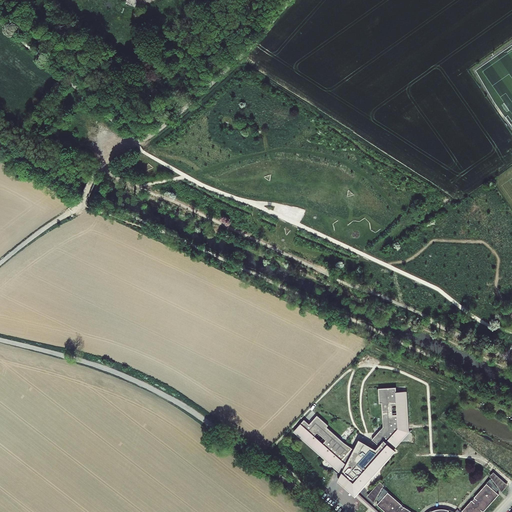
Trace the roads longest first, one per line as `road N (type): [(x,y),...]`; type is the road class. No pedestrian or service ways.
road 1 (track): [(0,339),(130,377),(270,465)]
road 2 (track): [(100,164),(180,112),(289,0)]
road 3 (track): [(137,143),(0,21)]
